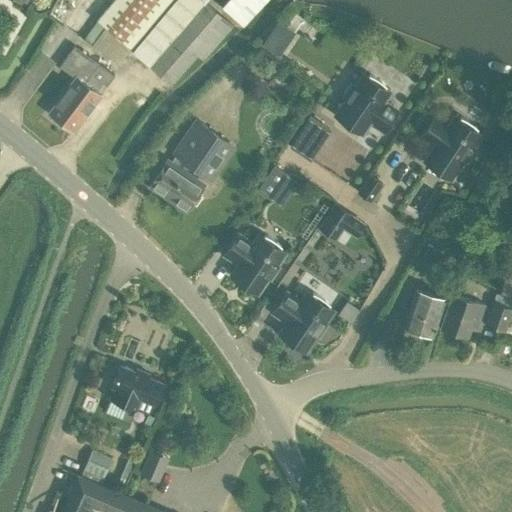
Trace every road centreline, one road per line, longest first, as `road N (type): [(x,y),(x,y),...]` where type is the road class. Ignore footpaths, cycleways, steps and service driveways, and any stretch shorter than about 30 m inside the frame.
road 1 (tertiary): [(87,199),(170,276),(269,410)]
road 2 (unclassified): [(511,384),(456,373),(337,377),(269,410)]
road 3 (track): [(426,511),(313,425),(269,410)]
